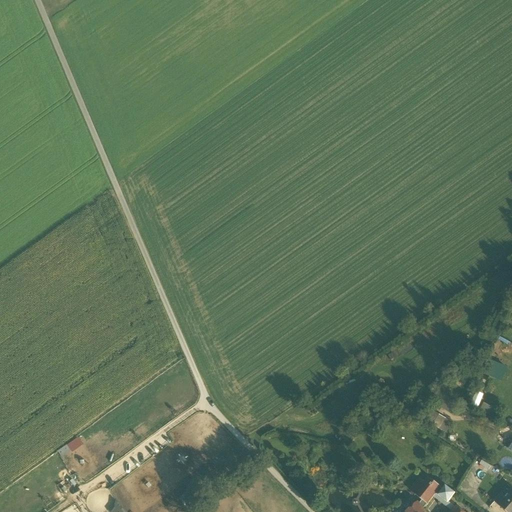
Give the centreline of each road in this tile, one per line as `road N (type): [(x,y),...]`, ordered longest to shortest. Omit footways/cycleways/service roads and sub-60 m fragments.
road 1 (track): [(35,0),(206,403),(314,511)]
road 2 (track): [(55,511),(206,403)]
